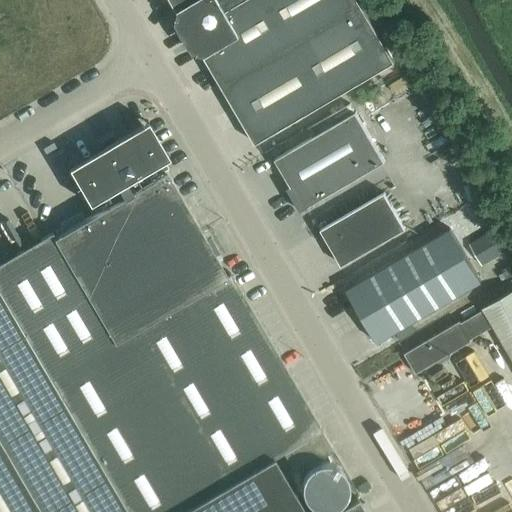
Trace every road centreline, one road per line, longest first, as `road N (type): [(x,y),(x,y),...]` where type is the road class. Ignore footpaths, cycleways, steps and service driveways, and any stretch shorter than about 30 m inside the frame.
road 1 (unclassified): [(413,511),(151,56)]
road 2 (unclassified): [(0,145),(151,56)]
